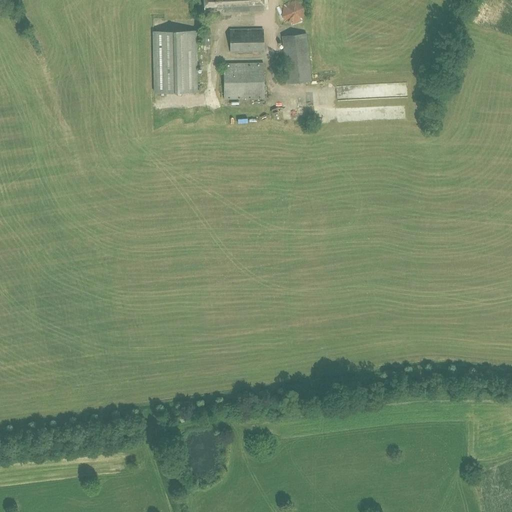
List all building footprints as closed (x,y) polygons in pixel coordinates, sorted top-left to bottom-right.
[(264,9),(263,0),(204,0),(205,9),(222,8),(222,11),(264,9)] [(299,6),(279,9),(282,27),(294,25),(294,22),(302,21),(299,6)] [(230,52),(264,51),(263,28),(230,28),(230,52)] [(155,92),(197,91),(196,30),(154,31),(155,92)] [(211,44),(211,31),(211,30),(199,31),(199,44),(206,44),(211,44)] [(288,82),(311,80),(306,33),(283,35),(288,82)] [(256,98),(256,99),(264,98),(264,95),(264,63),(224,63),(225,98),(256,98)]
